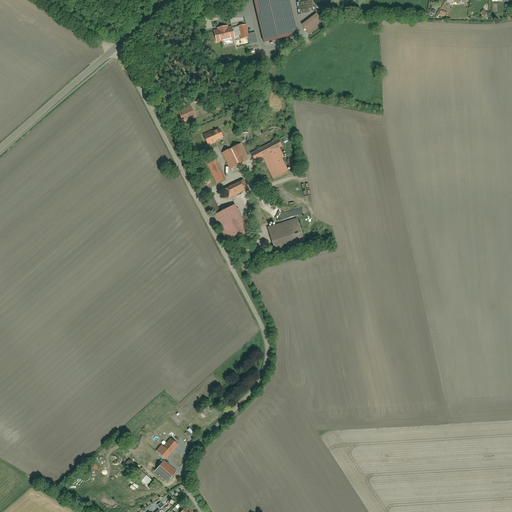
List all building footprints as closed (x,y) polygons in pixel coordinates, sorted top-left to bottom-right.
[(271,53),(268,40),(296,34),(294,24),(293,25),(288,0),(261,0),(263,7),(275,5),(279,27),(266,30),(263,14),(250,17),(258,55),(271,53)] [(314,13),(301,23),(307,30),(320,21),(314,13)] [(236,28),(239,39),(248,36),(245,26),(236,28)] [(213,32),(216,44),(234,39),(231,27),(213,32)] [(177,110),(182,124),(196,118),(190,105),(177,110)] [(248,160),(235,134),(226,139),(238,165),(248,160)] [(262,159),(272,178),(287,171),(276,151),(281,149),(276,139),(249,153),(254,163),(262,159)] [(238,167),(228,149),(219,153),(229,171),(238,167)] [(207,166),(215,184),(226,179),(218,161),(207,166)] [(224,189),(228,199),(246,191),(242,181),(224,189)] [(225,244),(247,234),(233,205),(211,215),(225,244)] [(267,228),(274,255),(302,247),(296,221),(267,228)] [(170,456),(177,447),(169,440),(164,447),(161,445),(156,452),(163,458),(166,454),(170,456)] [(160,463),(153,472),(167,482),(173,473),(160,463)] [(140,467),(133,476),(145,487),(153,478),(140,467)]
